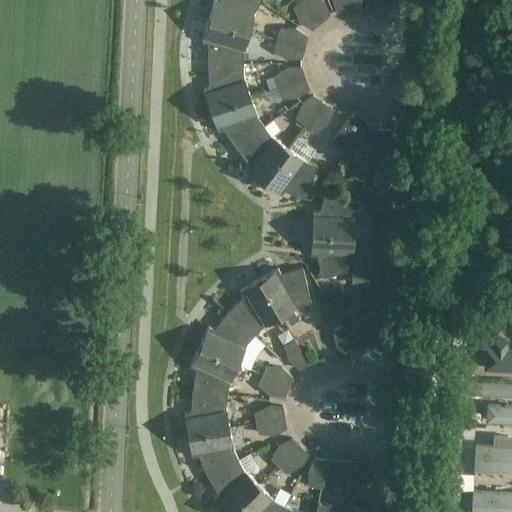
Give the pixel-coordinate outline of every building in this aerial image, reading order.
[(254,10),(260,1),(259,0),(219,0),(220,0),(219,0),(213,0),(209,18),(208,18),(208,20),(249,31),(249,30),(254,10)] [(311,29),(320,21),(302,0),(301,0),(293,7),(299,21),(311,29)] [(302,0),(320,21),(329,14),(323,1),(322,0),(302,0)] [(332,0),(336,11),(348,10),(347,0),(332,0)] [(347,0),(348,10),(359,9),(360,0),(347,0)] [(387,0),(365,0),(364,9),(387,10),(387,0)] [(248,33),(249,31),(208,20),(207,22),(202,41),(208,43),(208,65),(243,64),(242,53),(248,33)] [(277,39),(303,47),(307,36),(294,28),(280,28),(277,39)] [(303,47),(277,39),(274,50),(286,58),(300,57),(303,47)] [(210,109),(250,96),(243,75),(243,64),(208,65),(208,87),(203,88),(210,107),(210,108),(210,109)] [(278,86),(304,77),(301,66),(287,67),(274,76),(278,86)] [(304,77),(278,86),(282,97),(296,97),(308,88),(304,77)] [(257,117),(250,96),(210,109),(211,111),(218,130),(223,129),(235,146),(264,126),(257,117)] [(305,125),(322,102),(312,96),(301,104),(296,118),(305,125)] [(322,102),(305,125),(315,131),(327,122),(332,109),(322,102)] [(270,134),(264,126),(235,146),(249,164),(245,168),(262,181),(263,182),(288,148),(287,146),(287,147),(270,134)] [(375,157),(388,158),(390,130),(376,129),(371,143),(375,157)] [(290,149),(288,148),(263,182),(265,183),(281,195),(284,191),(305,198),(317,165),(306,161),(290,149)] [(312,231),(312,233),(354,235),(354,233),(353,233),(355,213),(358,202),(325,190),(319,211),(313,211),(312,231)] [(354,235),(312,233),(311,235),(312,235),(311,255),(317,255),(322,277),(355,268),(352,257),(353,237),(354,237),(354,235)] [(258,279),(280,316),(281,315),(281,314),(299,304),(310,301),(302,267),(281,273),(278,268),(260,278),(258,279)] [(278,317),(280,316),(258,279),(257,280),(239,291),(243,296),(228,311),(253,335),(261,327),(278,316),(278,317)] [(246,343),(253,335),(228,311),(214,328),(208,326),(200,344),(199,346),(237,364),(238,362),(246,343)] [(367,315),(362,328),(366,343),(379,344),(381,315),(367,315)] [(333,331),(336,345),(347,355),(357,349),(342,325),(333,331)] [(299,369),(308,364),(293,339),(285,345),(288,359),(299,369)] [(192,390),(226,395),(228,384),(236,365),(237,364),(199,346),(198,348),(190,366),(196,369),(192,390)] [(481,375),(511,376),(511,350),(482,349),(481,375)] [(452,354),(452,377),(464,378),(465,354),(452,354)] [(262,375),(288,386),(292,377),(281,367),(266,366),(262,375)] [(284,396),(288,386),(262,375),(258,384),(269,394),(284,396)] [(225,406),(226,395),(192,390),(190,412),(184,413),(187,433),(188,435),(229,427),(229,426),(228,426),(225,406)] [(449,425),(462,426),(463,403),(450,402),(449,425)] [(471,402),(470,422),(480,422),(480,402),(471,402)] [(256,423),(284,418),(282,408),(267,406),(254,413),(256,423)] [(483,428),(511,428),(511,409),(484,408),(483,428)] [(284,418),(256,423),(258,433),(273,434),(285,428),(284,418)] [(449,425),(448,450),(461,450),(462,426),(449,425)] [(229,429),(229,427),(188,435),(188,437),(192,457),(198,455),(207,475),(238,459),(233,449),(229,429)] [(285,459),(298,445),(291,438),(278,445),(271,458),(278,465),(285,459)] [(511,440),(474,439),(472,474),(511,475),(511,440)] [(447,473),(460,474),(461,451),(448,450),(447,473)] [(308,470),(309,485),(321,488),(326,460),(314,458),(308,470)] [(243,469),(238,459),(207,475),(218,494),(213,498),(227,511),(231,511),(259,484),(257,483),(243,469)] [(285,472),(294,468),(285,459),(278,465),(285,472)] [(446,473),(445,498),(459,498),(460,474),(446,473)] [(346,495),(350,510),(363,511),(364,480),(351,480),(346,495)] [(260,486),(259,484),(231,511),(280,511),(284,506),(274,500),(260,486)] [(511,511),(511,493),(471,492),(470,511),(511,511)] [(444,511),(458,511),(459,499),(445,498),(444,511)] [(318,503),(316,511),(330,511),(332,506),(318,503)]
